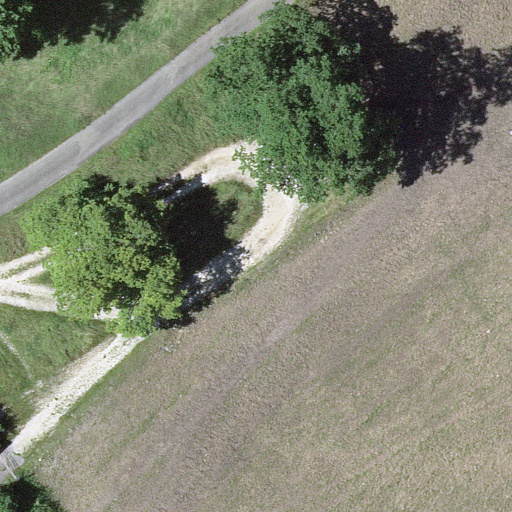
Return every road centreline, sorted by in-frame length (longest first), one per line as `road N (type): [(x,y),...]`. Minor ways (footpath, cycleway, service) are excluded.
road 1 (track): [(0,270),(247,155),(274,168),(282,198),(272,227),(118,346),(16,449)]
road 2 (unclassified): [(0,197),(69,155),(273,0)]
road 3 (track): [(0,288),(165,311)]
